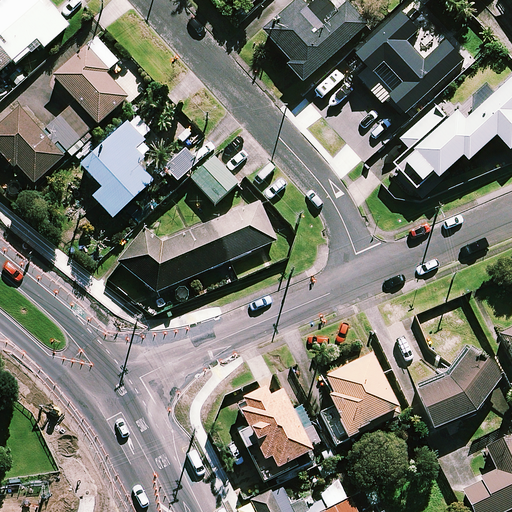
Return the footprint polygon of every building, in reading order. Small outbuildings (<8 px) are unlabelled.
[(0,74),(11,64),(15,68),(32,53),(29,49),(37,42),(44,49),(69,26),(45,0),(5,0),(0,5),(0,74)] [(324,0),(315,9),(306,0),(304,0),(271,31),(298,60),(294,63),(312,83),(374,26),(352,3),(343,12),(332,0),(324,0)] [(428,32),(407,9),(358,54),(379,77),(390,68),(405,84),(392,96),(412,117),(473,61),(453,39),(436,54),(421,39),(428,32)] [(117,63),(95,39),(53,79),(98,126),(126,99),(104,76),(117,63)] [(29,78),(19,67),(5,78),(15,90),(29,78)] [(511,83),(471,121),(464,113),(421,152),(446,178),(470,157),(475,162),(503,137),(511,146),(511,83)] [(33,185),(63,159),(42,135),(20,109),(0,126),(0,154),(14,171),(17,167),(33,185)] [(141,140),(151,131),(139,117),(128,127),(126,124),(80,167),(102,190),(92,199),(112,220),(153,182),(137,165),(151,152),(141,140)] [(196,165),(185,152),(164,169),(176,183),(196,165)] [(237,184),(214,159),(191,180),(213,205),(237,184)] [(159,297),(280,244),(263,205),(165,247),(147,232),(120,265),(159,297)] [(511,328),(498,335),(511,362),(511,328)] [(435,434),(479,416),(504,383),(497,370),(474,353),(452,382),(419,395),(435,434)] [(402,414),(374,359),(327,383),(336,400),(331,403),(351,444),(361,439),(359,435),(402,414)] [(267,400),(262,389),(240,401),(245,411),(239,413),(248,430),(238,435),(261,479),(311,453),(280,393),(267,400)] [(505,511),(511,509),(511,439),(487,452),(497,474),(461,491),(471,511),(505,511)] [(354,511),(339,483),(322,492),(332,510),(326,511),(354,511)] [(292,511),(282,489),(251,502),(254,511),(292,511)]
